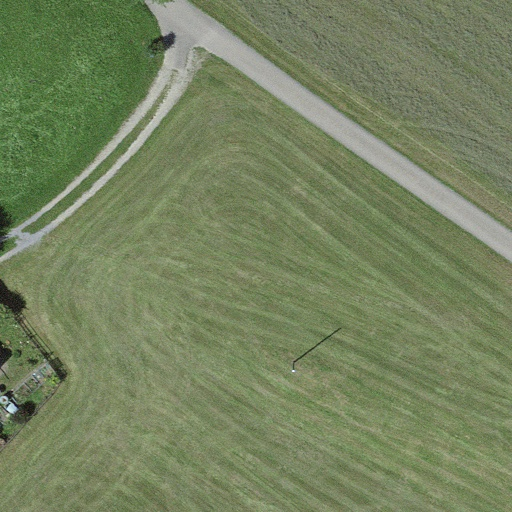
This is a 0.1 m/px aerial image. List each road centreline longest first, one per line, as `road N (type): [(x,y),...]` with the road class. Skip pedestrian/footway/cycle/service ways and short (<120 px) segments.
road 1 (track): [(159,0),(511,251)]
road 2 (track): [(188,20),(174,88),(84,198),(0,258)]
